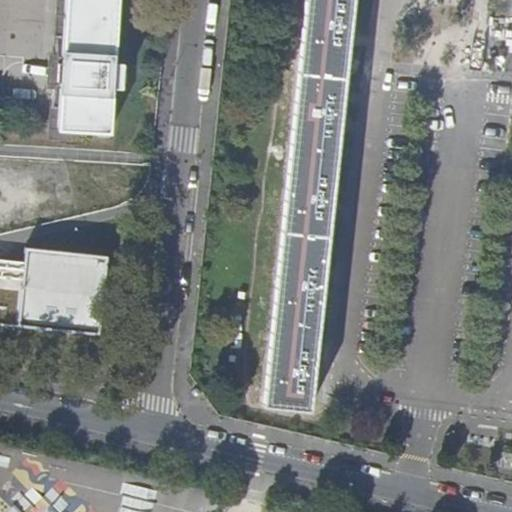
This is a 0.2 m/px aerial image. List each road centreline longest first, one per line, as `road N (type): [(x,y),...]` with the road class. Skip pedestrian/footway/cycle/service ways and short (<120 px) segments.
road 1 (residential): [(147,432),(195,0)]
road 2 (residential): [(502,511),(147,432)]
road 3 (residential): [(147,432),(0,399)]
